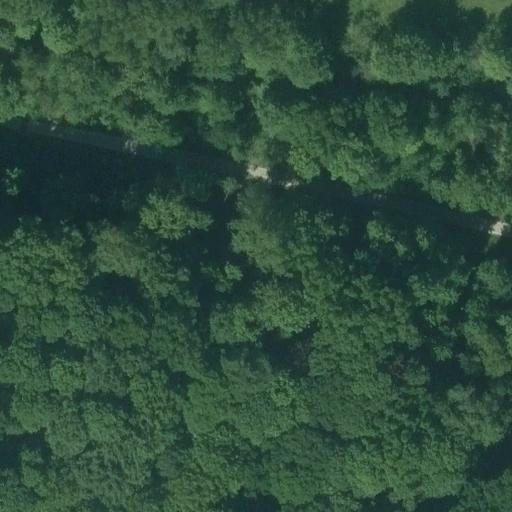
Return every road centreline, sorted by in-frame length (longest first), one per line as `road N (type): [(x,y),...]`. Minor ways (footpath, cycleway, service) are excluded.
road 1 (unclassified): [(0,119),(356,196)]
road 2 (unclassified): [(511,232),(356,196)]
